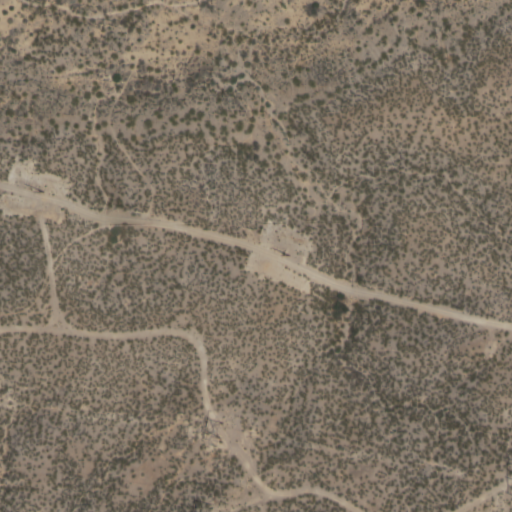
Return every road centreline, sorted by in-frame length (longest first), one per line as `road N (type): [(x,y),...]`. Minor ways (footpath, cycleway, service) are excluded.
road 1 (track): [(0,327),(183,333),(199,352),(204,408),(271,491),(318,488),(355,511),(456,509),(511,475)]
road 2 (track): [(0,185),(102,220),(133,218),(220,236),(335,288),(511,324)]
road 3 (track): [(24,194),(41,215),(58,328)]
